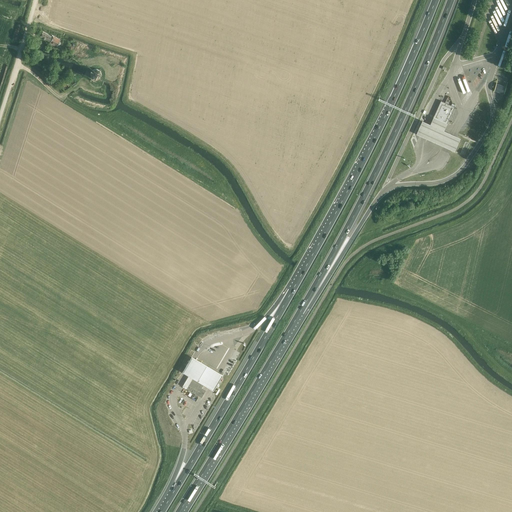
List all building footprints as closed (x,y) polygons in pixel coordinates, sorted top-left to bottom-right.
[(52,35),(51,36),(43,31),(40,36),(50,42),(51,43),(51,44),(53,46),(56,45),(57,46),(60,40),(52,35)] [(91,74),(91,76),(92,78),(96,80),(100,79),(101,75),(100,72),(96,69),(93,71),(91,74)] [(501,85),(497,83),(495,90),(499,92),(504,93),(506,86),(501,85)] [(455,107),(441,100),(433,118),(447,124),(455,107)] [(447,124),(433,118),(430,124),(422,120),(416,133),(454,151),(461,138),(444,130),(447,124)] [(222,375),(191,356),(182,372),(213,390),(222,375)] [(205,383),(194,377),(190,374),(183,386),(202,397),(206,390),(202,387),(205,383)]
